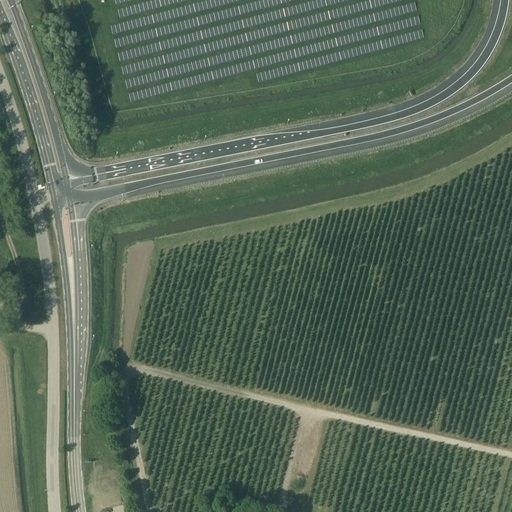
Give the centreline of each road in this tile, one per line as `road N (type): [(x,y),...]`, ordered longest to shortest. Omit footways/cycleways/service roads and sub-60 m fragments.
road 1 (motorway): [(505,0),(479,67),(419,110),(66,183)]
road 2 (motorway): [(69,197),(383,135),(463,106),(511,77)]
road 3 (unclassified): [(52,330),(46,246),(0,78)]
road 4 (tertiary): [(79,511),(70,259)]
road 5 (primary): [(66,183),(11,0)]
road 6 (unclassified): [(55,511),(52,330)]
road 7 (primary): [(0,20),(53,192)]
